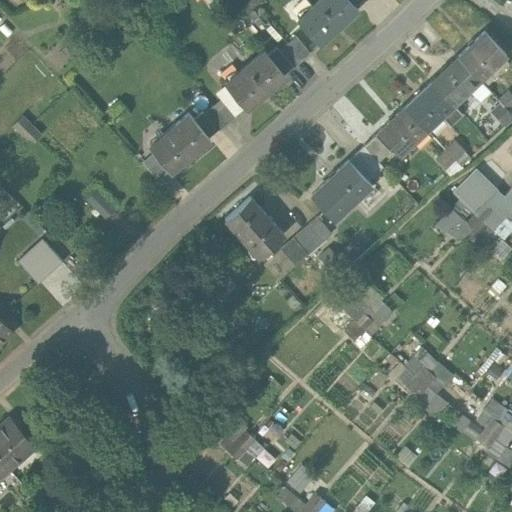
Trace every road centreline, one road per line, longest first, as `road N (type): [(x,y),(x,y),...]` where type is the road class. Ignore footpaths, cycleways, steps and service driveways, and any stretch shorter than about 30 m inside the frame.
road 1 (residential): [(83,315),(425,0)]
road 2 (residential): [(150,511),(143,405),(83,315)]
